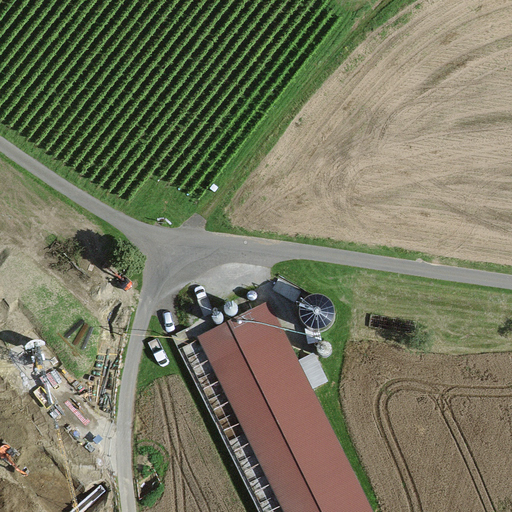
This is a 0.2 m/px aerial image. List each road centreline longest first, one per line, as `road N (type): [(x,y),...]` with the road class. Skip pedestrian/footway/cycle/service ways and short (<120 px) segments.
road 1 (residential): [(181,240),(511,281)]
road 2 (track): [(387,0),(268,123),(181,240)]
road 3 (unclassified): [(128,511),(119,433),(136,331),(164,271)]
road 4 (residential): [(181,240),(124,228),(0,143)]
